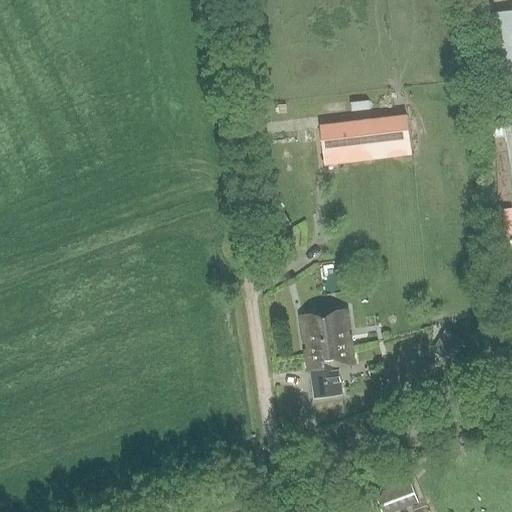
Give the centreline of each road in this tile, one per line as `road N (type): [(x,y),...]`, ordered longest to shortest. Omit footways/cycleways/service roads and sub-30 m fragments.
road 1 (track): [(282,511),(272,494),(277,475),(214,0)]
road 2 (unclassified): [(174,511),(511,391)]
